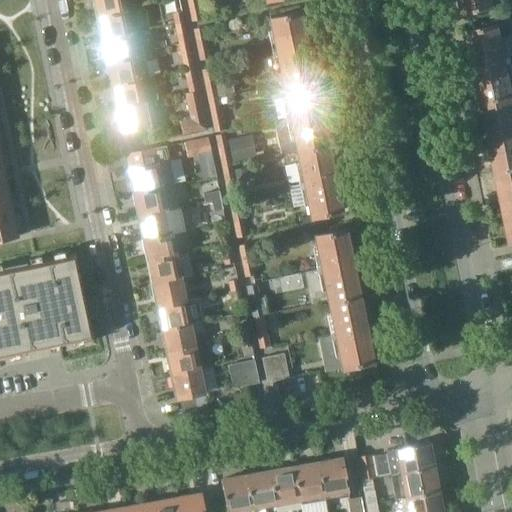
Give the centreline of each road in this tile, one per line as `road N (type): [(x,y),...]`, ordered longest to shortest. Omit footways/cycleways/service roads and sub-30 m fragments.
road 1 (tertiary): [(484,404),(482,338),(411,0)]
road 2 (tertiary): [(347,0),(429,390)]
road 3 (unclassified): [(129,387),(48,0)]
road 4 (unclassified): [(140,445),(429,390)]
road 5 (unclassified): [(0,471),(140,445)]
road 6 (unclassified): [(0,411),(129,387)]
